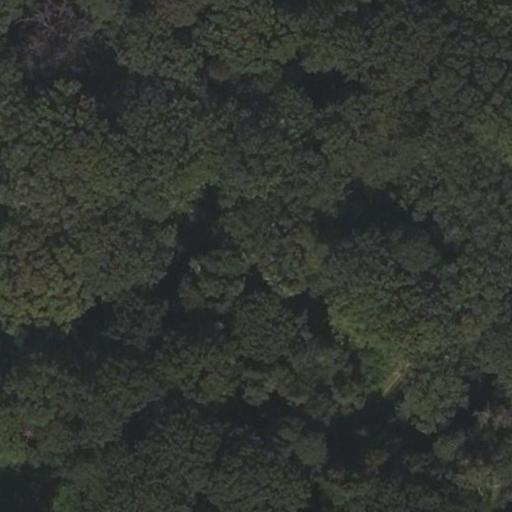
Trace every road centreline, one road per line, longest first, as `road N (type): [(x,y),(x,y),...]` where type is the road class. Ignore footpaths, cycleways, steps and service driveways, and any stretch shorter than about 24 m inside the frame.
road 1 (track): [(0,146),(511,149)]
road 2 (track): [(316,511),(511,270)]
